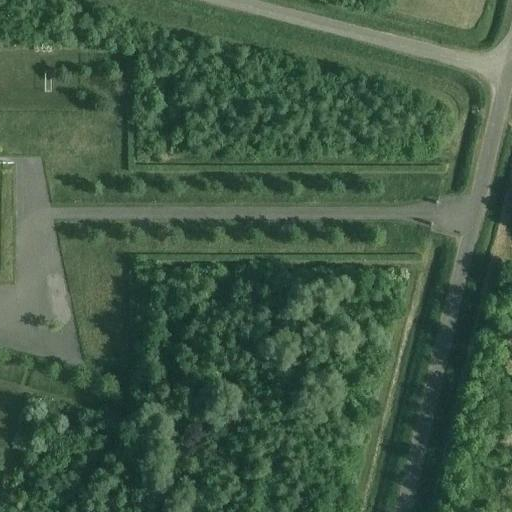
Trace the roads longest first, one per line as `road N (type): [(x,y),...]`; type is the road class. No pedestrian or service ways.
road 1 (unclassified): [(406,511),(508,67)]
road 2 (unclassified): [(508,67),(218,0)]
